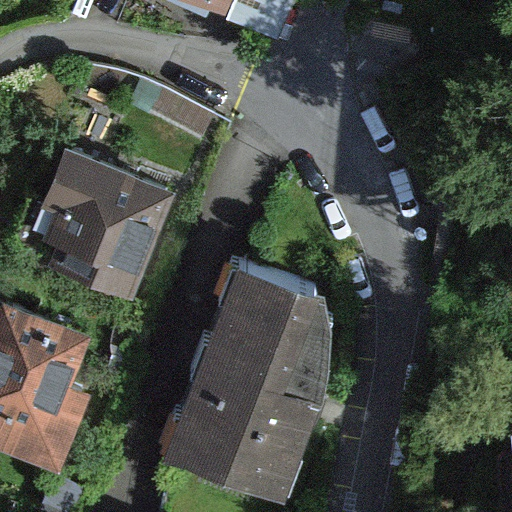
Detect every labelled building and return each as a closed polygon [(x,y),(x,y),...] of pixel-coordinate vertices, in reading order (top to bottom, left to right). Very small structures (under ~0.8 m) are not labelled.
[(187,0),(275,37),(290,0),(187,0)] [(511,0),(487,0),(499,12),(511,2),(511,0)] [(60,246),(54,263),(133,292),(170,192),(60,152),(39,208),(51,213),(41,239),(60,246)] [(324,286),(239,255),(168,451),(283,492),(318,395),(289,384),(324,286)] [(0,304),(0,443),(59,466),(88,387),(70,380),(87,336),(0,304)] [(511,433),(502,435),(511,510),(511,433)]
